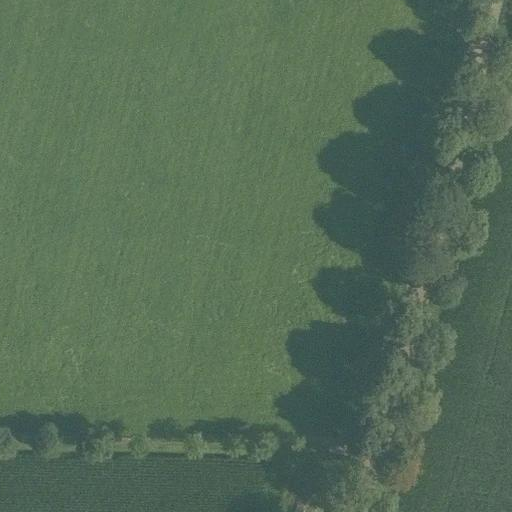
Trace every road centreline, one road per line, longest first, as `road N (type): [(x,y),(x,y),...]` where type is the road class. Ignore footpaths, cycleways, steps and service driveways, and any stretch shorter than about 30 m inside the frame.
road 1 (tertiary): [(495,0),(407,341),(340,511)]
road 2 (track): [(0,446),(364,452)]
